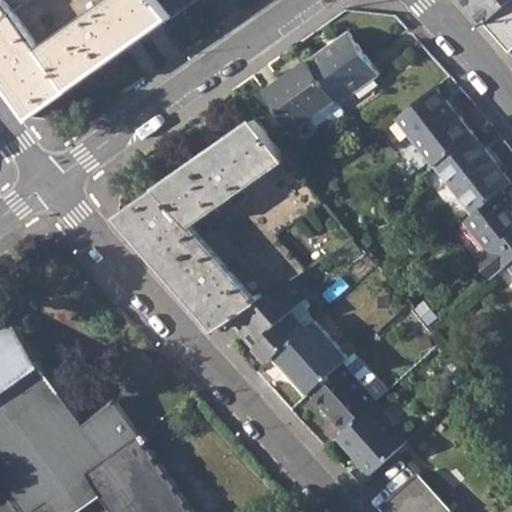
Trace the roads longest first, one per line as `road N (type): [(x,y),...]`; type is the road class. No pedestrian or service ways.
road 1 (residential): [(344,511),(50,180)]
road 2 (residential): [(50,180),(309,0)]
road 3 (residential): [(511,99),(426,0)]
